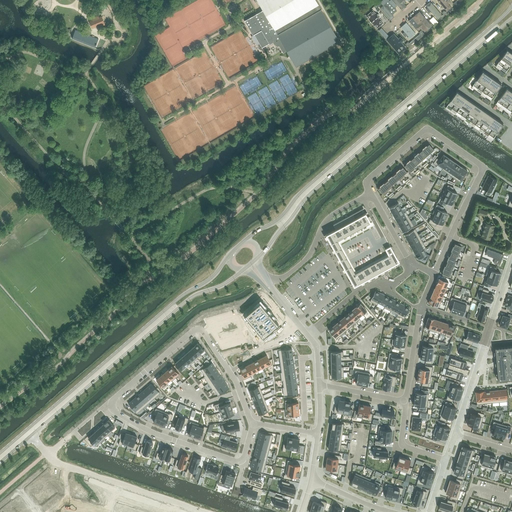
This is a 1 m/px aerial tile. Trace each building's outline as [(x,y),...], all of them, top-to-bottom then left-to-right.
[(290,57),(296,67),(340,42),(319,5),(315,0),(257,0),(263,10),(244,21),(248,28),(250,32),(251,32),(253,30),(255,34),(254,35),(262,48),(273,41),(274,42),(274,43),(275,44),(277,45),(278,45),(279,45),(284,53),(286,51),(290,57)] [(407,6),(401,0),(392,0),(395,3),(399,7),(402,11),(407,6)] [(437,0),(446,10),(450,6),(444,0),(437,0)] [(426,6),(436,18),(441,14),(431,2),(426,6)] [(384,3),(379,7),(389,19),(393,16),(388,10),(390,9),(384,3)] [(420,27),(423,30),(429,24),(418,12),(412,17),(418,23),(415,25),(418,28),(420,27)] [(382,26),(373,13),(368,16),(377,29),(382,26)] [(89,21),(92,28),(97,26),(98,27),(104,24),(101,16),(89,21)] [(433,17),(429,20),(434,26),(438,23),(433,17)] [(406,22),(400,27),(410,38),(415,33),(406,22)] [(77,32),(74,39),(95,48),(98,39),(88,35),(88,36),(77,32)] [(392,47),(398,53),(402,50),(405,47),(403,44),(392,32),(385,39),(392,47)] [(506,72),(511,63),(511,53),(507,50),(496,66),(506,72)] [(492,78),(483,71),(472,87),(481,94),(492,78)] [(502,84),(492,78),(481,94),(491,100),(502,84)] [(511,100),(511,91),(507,88),(496,104),(505,110),(511,100)] [(455,114),(466,98),(457,91),(446,107),(455,114)] [(476,104),(466,98),(455,114),(464,120),(476,104)] [(485,111),(476,104),(464,120),(474,127),(485,111)] [(494,117),(485,111),(474,127),(483,133),(494,117)] [(504,124),(494,117),(483,133),(492,140),(504,124)] [(428,144),(424,147),(430,154),(434,150),(428,144)] [(424,147),(420,151),(426,158),(430,154),(424,147)] [(420,151),(416,154),(422,161),(426,158),(420,151)] [(416,154),(412,158),(418,165),(422,161),(416,154)] [(437,165),(442,169),(443,169),(450,159),(443,155),(439,160),(437,158),(433,164),(436,166),(437,165)] [(412,158),(408,162),(414,168),(418,165),(412,158)] [(448,174),(455,163),(450,159),(443,169),(442,169),(442,170),(448,174)] [(408,162),(404,165),(410,173),(415,169),(414,168),(408,162)] [(454,178),(461,167),(455,163),(448,174),(454,178)] [(402,167),(398,170),(403,176),(407,172),(402,167)] [(468,171),(461,167),(454,178),(460,182),(468,171)] [(398,170),(394,174),(399,180),(400,181),(404,177),(403,176),(398,170)] [(394,174),(390,177),(395,183),(399,180),(394,174)] [(491,193),(497,180),(488,176),(482,188),(491,193)] [(395,183),(390,177),(386,181),(391,187),(395,183)] [(386,181),(382,185),(388,192),(389,192),(393,189),(391,187),(386,181)] [(382,185),(377,188),(385,197),(389,193),(389,192),(388,192),(382,185)] [(454,199),(457,194),(452,191),(454,188),(448,185),(446,188),(445,187),(442,193),(454,199)] [(451,205),(454,199),(442,193),(437,202),(445,206),(446,203),(451,205)] [(389,208),(392,213),(401,208),(398,203),(389,208)] [(445,219),(447,213),(442,211),(444,208),(436,204),(432,214),(433,214),(445,219)] [(404,213),(401,208),(392,213),(395,218),(404,213)] [(329,233),(326,235),(327,237),(354,286),(399,261),(370,209),(367,211),(367,212),(355,219),(352,214),(333,225),(336,229),(329,233)] [(406,211),(404,213),(395,218),(397,223),(408,216),(406,211)] [(442,225),(445,219),(433,214),(431,220),(430,219),(428,223),(435,226),(437,223),(442,225)] [(411,221),(408,216),(397,223),(400,227),(411,221)] [(400,227),(403,232),(414,226),(411,221),(400,227)] [(484,228),(481,237),(490,240),(494,226),(485,223),(483,228),(484,228)] [(407,239),(418,233),(415,229),(404,235),(407,239)] [(418,233),(407,239),(410,244),(420,238),(418,233)] [(423,243),(420,238),(410,244),(412,249),(423,243)] [(423,243),(412,249),(415,254),(424,249),(426,248),(423,243)] [(454,243),(452,248),(460,252),(462,247),(454,243)] [(452,248),(450,253),(457,256),(457,257),(458,257),(460,252),(452,248)] [(415,254),(418,259),(420,258),(425,260),(428,254),(427,254),(424,249),(415,254)] [(487,249),(486,254),(496,258),(494,263),(500,265),(503,255),(487,249)] [(450,253),(448,258),(455,261),(457,257),(457,256),(450,253)] [(448,258),(446,263),(454,267),(456,262),(455,261),(448,258)] [(446,263),(443,268),(452,272),(454,267),(446,263)] [(487,276),(499,279),(501,274),(501,273),(495,271),(496,268),(490,266),(489,269),(488,269),(486,275),(487,276)] [(443,268),(441,273),(449,277),(452,272),(443,268)] [(487,276),(484,285),(490,287),(491,284),(497,286),(497,285),(498,280),(499,280),(499,279),(487,276)] [(446,288),(446,287),(448,282),(439,278),(436,284),(446,288)] [(434,288),(445,293),(447,288),(446,287),(446,288),(436,284),(435,288),(434,288)] [(479,287),(476,298),(479,299),(480,299),(491,303),(491,301),(493,301),(494,298),(493,297),(493,296),(488,294),(489,291),(483,289),(483,288),(479,287)] [(443,297),(445,293),(434,288),(433,293),(443,297)] [(375,290),(370,301),(377,305),(382,294),(375,290)] [(441,301),(443,297),(433,293),(431,297),(441,301)] [(377,305),(376,306),(383,309),(384,307),(389,298),(382,294),(377,305)] [(441,301),(431,297),(428,302),(428,303),(439,307),(441,301)] [(456,313),(457,313),(461,301),(451,297),(449,305),(452,306),(450,311),(451,311),(456,313)] [(389,298),(384,307),(391,311),(396,301),(389,298)] [(396,301),(391,311),(397,314),(398,315),(403,305),(396,301)] [(461,301),(457,313),(462,315),(463,315),(465,310),(468,311),(470,305),(467,304),(467,303),(461,301)] [(260,302),(244,316),(247,318),(245,320),(252,328),(254,326),(256,329),(254,330),(259,336),(260,334),(263,337),(278,324),(276,321),(277,320),(264,304),(262,305),(260,302)] [(360,303),(356,307),(363,315),(367,312),(360,303)] [(484,321),(488,310),(484,309),(485,305),(479,303),(477,307),(480,308),(477,318),(484,321)] [(397,314),(397,315),(404,319),(410,308),(403,305),(398,315),(397,314)] [(356,307),(352,310),(353,311),(359,318),(362,316),(363,315),(356,307)] [(352,310),(348,313),(354,321),(356,323),(360,319),(359,318),(353,311),(352,310)] [(348,313),(344,317),(350,324),(351,324),(354,321),(348,313)] [(503,315),(499,325),(507,328),(510,318),(511,318),(511,315),(508,314),(507,317),(503,315)] [(344,317),(340,320),(348,329),(352,326),(351,324),(350,324),(344,317)] [(428,317),(424,328),(430,330),(433,319),(428,317)] [(433,319),(430,330),(435,332),(439,320),(433,319)] [(340,320),(336,323),(344,332),(348,329),(340,320)] [(439,320),(435,332),(440,334),(441,331),(444,322),(439,320)] [(444,322),(441,331),(446,333),(449,324),(444,322)] [(336,323),(332,327),(340,336),(344,332),(336,323)] [(446,333),(445,335),(451,337),(454,326),(449,324),(446,333)] [(332,327),(329,330),(336,339),(340,336),(332,327)] [(393,339),(405,341),(406,335),(402,335),(402,331),(395,330),(393,339)] [(480,335),(468,331),(466,339),(464,338),(462,342),(471,344),(472,341),(478,343),(480,335)] [(392,339),(391,345),(394,345),(393,349),(399,350),(400,346),(404,347),(405,341),(393,339),(392,339)] [(198,343),(193,347),(201,355),(200,354),(204,350),(198,343)] [(422,345),(421,352),(433,354),(434,350),(435,344),(428,343),(428,346),(426,346),(422,345)] [(462,348),(459,355),(471,359),(473,351),(467,349),(468,346),(461,343),(459,347),(462,348)] [(511,345),(495,348),(499,381),(511,379),(511,345)] [(193,347),(190,350),(197,358),(201,355),(193,347)] [(292,348),(279,350),(280,358),(293,356),(292,348)] [(190,350),(186,353),(194,362),(197,358),(190,350)] [(421,352),(420,358),(426,359),(425,363),(432,364),(433,354),(421,352)] [(186,353),(182,356),(190,365),(194,362),(186,353)] [(389,353),(388,362),(401,364),(402,358),(397,357),(398,354),(389,353)] [(267,355),(262,357),(267,367),(272,365),(267,355)] [(182,356),(179,359),(187,368),(190,365),(182,356)] [(293,356),(280,358),(281,365),(294,364),(293,356)] [(262,357),(258,360),(263,370),(267,367),(262,357)] [(445,363),(444,365),(468,373),(469,370),(464,369),(466,363),(451,358),(449,364),(445,363)] [(179,359),(175,363),(182,372),(187,368),(179,359)] [(258,360),(253,362),(258,370),(262,368),(263,370),(258,360)] [(253,362),(249,364),(254,372),(258,370),(253,362)] [(388,362),(386,371),(395,372),(395,369),(400,370),(401,364),(388,362)] [(212,363),(201,370),(205,376),(204,377),(216,369),(212,363)] [(249,364),(245,366),(250,376),(250,375),(254,372),(249,364)] [(282,372),(281,373),(295,371),(294,364),(281,365),(282,372)] [(444,365),(444,367),(447,368),(445,375),(461,380),(463,374),(467,375),(468,373),(444,365)] [(172,366),(168,369),(175,378),(179,374),(172,366)] [(245,366),(240,369),(245,379),(250,376),(245,366)] [(419,368),(418,375),(431,377),(433,367),(425,366),(424,369),(419,368)] [(168,369),(164,373),(172,381),(175,378),(168,369)] [(216,369),(204,377),(208,383),(220,375),(216,369)] [(355,370),(354,379),(357,379),(356,384),(362,385),(364,372),(355,370)] [(295,371),(281,373),(282,380),(296,378),(295,371)] [(364,372),(362,385),(368,386),(368,382),(372,382),(373,376),(370,376),(370,373),(364,372)] [(164,373),(161,376),(168,384),(167,383),(170,380),(171,381),(172,381),(164,373)] [(220,375),(208,383),(213,390),(225,382),(220,375)] [(385,375),(382,389),(390,391),(391,385),(395,385),(396,377),(385,375)] [(418,375),(417,381),(422,382),(422,385),(428,386),(429,383),(430,383),(431,377),(418,375)] [(161,376),(156,380),(164,388),(168,384),(161,376)] [(296,378),(282,380),(282,381),(283,380),(284,387),(283,387),(283,388),(297,386),(296,378)] [(450,384),(448,390),(449,391),(449,390),(461,394),(463,389),(457,387),(458,384),(452,381),(451,385),(450,384)] [(225,382),(213,390),(214,389),(218,395),(229,388),(225,382)] [(151,383),(146,388),(154,398),(160,393),(151,383)] [(259,386),(249,390),(251,395),(261,391),(259,386)] [(297,386),(283,388),(284,395),(298,393),(297,386)] [(146,388),(140,393),(148,403),(154,398),(146,388)] [(506,389),(498,390),(499,402),(507,401),(506,389)] [(415,392),(414,398),(428,401),(429,394),(428,394),(428,390),(421,390),(421,393),(415,392)] [(449,391),(446,399),(452,402),(453,398),(459,400),(461,394),(449,390),(449,391)] [(498,390),(491,391),(492,403),(499,402),(498,390)] [(261,391),(251,395),(253,400),(263,396),(261,391)] [(484,392),(483,392),(484,404),(492,403),(491,391),(484,392)] [(483,392),(476,392),(477,404),(484,404),(483,392)] [(140,393),(134,398),(143,408),(148,403),(140,393)] [(263,396),(253,400),(255,404),(265,400),(263,396)] [(134,398),(128,403),(132,408),(131,409),(134,412),(135,411),(137,413),(143,408),(134,398)] [(414,398),(414,405),(419,406),(419,409),(425,410),(426,407),(427,407),(428,401),(414,398)] [(265,400),(255,404),(256,409),(267,405),(265,400)] [(291,400),(285,400),(285,409),(299,408),(298,402),(291,403),(291,400)] [(335,406),(334,412),(342,414),(345,401),(339,400),(338,407),(335,406)] [(345,401),(342,414),(351,416),(353,410),(350,409),(351,402),(345,401)] [(443,404),(441,410),(454,414),(456,408),(451,407),(452,403),(445,401),(444,405),(443,404)] [(223,402),(214,405),(215,408),(218,407),(220,413),(232,408),(230,403),(224,405),(223,402)] [(355,410),(353,418),(356,419),(357,417),(363,418),(363,416),(365,405),(359,404),(358,411),(355,410)] [(267,405),(256,409),(259,414),(269,410),(267,405)] [(365,405),(363,416),(368,417),(368,419),(371,420),(372,414),(369,413),(371,406),(365,405)] [(232,408),(220,413),(223,421),(229,419),(228,416),(234,414),(232,408)] [(299,408),(285,409),(286,418),(292,418),(292,415),(299,414),(299,408)] [(376,412),(375,415),(381,417),(381,416),(392,418),(394,410),(382,408),(381,413),(376,412)] [(156,409),(153,414),(156,416),(153,422),(159,424),(164,412),(156,409)] [(441,410),(439,416),(441,416),(439,419),(446,421),(447,418),(452,420),(454,414),(441,410)] [(164,412),(159,424),(164,427),(167,420),(170,421),(173,415),(170,413),(169,414),(164,412)] [(471,413),(469,419),(481,423),(484,414),(478,412),(477,415),(471,413)] [(413,417),(411,430),(420,431),(421,419),(426,419),(427,414),(420,413),(420,418),(413,417)] [(179,417),(175,428),(181,430),(183,423),(186,424),(188,418),(185,417),(185,419),(179,417)] [(469,419),(467,424),(473,426),(472,429),(479,431),(481,423),(469,419)] [(109,420),(104,424),(111,431),(115,427),(109,420)] [(190,421),(188,427),(191,428),(189,435),(194,437),(199,424),(190,421)] [(437,424),(435,429),(448,434),(450,428),(444,426),(445,423),(439,421),(438,424),(437,424)] [(238,422),(220,424),(221,430),(225,429),(226,432),(230,431),(230,434),(236,433),(236,430),(238,430),(238,427),(239,427),(238,422)] [(493,422),(492,428),(495,429),(493,435),(498,437),(502,424),(493,422)] [(104,424),(100,427),(108,436),(112,432),(111,431),(104,424)] [(199,424),(194,437),(200,439),(202,432),(205,433),(207,427),(204,426),(203,428),(198,426),(199,424)] [(502,424),(498,437),(504,438),(506,432),(509,433),(511,427),(502,424)] [(379,426),(378,435),(380,435),(391,436),(392,430),(385,430),(385,427),(379,426)] [(100,427),(96,431),(104,439),(108,436),(100,427)] [(434,435),(433,439),(439,441),(440,438),(446,440),(448,434),(435,429),(433,435),(434,435)] [(96,431),(92,434),(100,443),(104,439),(96,431)] [(260,432),(258,439),(271,443),(273,435),(260,432)] [(120,438),(118,444),(122,445),(122,444),(127,445),(127,447),(131,435),(126,433),(123,439),(120,438)] [(92,434),(88,438),(96,446),(100,443),(92,434)] [(222,434),(221,438),(224,439),(222,445),(222,446),(235,450),(237,443),(229,440),(230,437),(222,434)] [(131,435),(127,447),(136,450),(138,444),(135,443),(137,437),(131,435)] [(375,440),(375,444),(383,445),(383,442),(390,442),(391,436),(380,435),(379,441),(375,440)] [(283,444),(282,451),(286,452),(286,449),(292,450),(293,438),(287,437),(286,444),(283,444)] [(293,438),(292,450),(297,450),(297,452),(300,453),(301,445),(298,445),(299,439),(293,438)] [(258,439),(256,447),(269,450),(271,443),(258,439)] [(141,446),(139,453),(143,454),(149,456),(151,448),(152,448),(153,444),(152,444),(153,442),(147,440),(144,447),(141,446)] [(157,452),(155,458),(164,461),(168,449),(162,447),(160,453),(157,452)] [(256,447),(254,454),(267,457),(269,450),(256,447)] [(370,450),(370,456),(373,457),(375,457),(375,458),(379,458),(379,457),(387,458),(388,452),(381,451),(381,448),(373,447),(373,450),(370,450)] [(462,447),(460,453),(472,457),(474,450),(462,447)] [(168,449),(164,461),(172,464),(174,458),(171,457),(173,450),(168,449)] [(460,453),(459,457),(470,461),(472,457),(460,453)] [(177,460),(174,466),(178,468),(178,467),(184,469),(188,456),(182,454),(180,461),(177,460)] [(254,454),(252,461),(265,465),(267,457),(254,454)] [(479,458),(478,464),(481,465),(481,466),(486,468),(490,455),(484,454),(483,459),(479,458)] [(327,457),(326,463),(337,464),(338,464),(338,458),(340,459),(341,456),(335,455),(334,458),(327,457)] [(490,455),(486,468),(492,470),(492,469),(496,470),(498,463),(494,462),(496,457),(490,455)] [(194,456),(190,468),(197,470),(196,474),(199,475),(202,468),(198,467),(201,458),(194,456)] [(394,462),(392,468),(401,471),(405,458),(399,456),(397,463),(394,462)] [(459,457),(457,462),(469,466),(470,461),(459,457)] [(405,458),(401,471),(409,474),(411,468),(408,467),(411,460),(405,458)] [(500,464),(498,470),(507,473),(510,461),(504,459),(503,465),(500,464)] [(288,460),(286,469),(299,471),(300,465),(293,464),(294,461),(288,460)] [(252,461),(250,469),(263,472),(265,465),(252,461)] [(457,462),(455,466),(467,470),(469,466),(457,462)] [(326,463),(325,469),(332,470),(332,473),(338,474),(339,464),(338,464),(337,464),(326,463)] [(208,464),(205,471),(215,475),(214,478),(217,480),(219,473),(217,472),(219,468),(215,466),(216,465),(211,464),(211,465),(208,464)] [(422,466),(420,474),(432,478),(434,473),(427,471),(428,468),(422,466)] [(455,466),(453,472),(458,474),(457,477),(463,479),(464,476),(465,476),(467,470),(455,466)] [(284,474),(283,478),(291,479),(291,476),(298,477),(299,471),(286,469),(285,475),(284,474)] [(221,475),(218,485),(222,486),(223,483),(232,486),(235,474),(226,471),(224,476),(221,475)] [(251,472),(249,479),(251,480),(250,484),(262,487),(263,483),(259,482),(261,475),(251,472)] [(351,484),(356,486),(361,475),(356,473),(351,484)] [(420,474),(417,483),(423,485),(424,482),(430,484),(432,478),(420,474)] [(366,477),(361,475),(356,486),(361,488),(366,477)] [(371,479),(366,477),(361,488),(366,490),(370,481),(371,479)] [(450,480),(448,486),(459,490),(463,481),(456,479),(455,482),(450,480)] [(282,485),(281,491),(294,495),(296,488),(289,486),(290,483),(282,481),(281,484),(282,485)] [(374,483),(370,481),(366,490),(371,492),(374,483)] [(374,483),(371,492),(376,494),(381,484),(375,481),(374,483)] [(385,497),(391,499),(394,486),(386,483),(384,489),(387,490),(385,497)] [(245,487),(243,495),(255,499),(256,494),(260,495),(262,489),(253,486),(252,490),(245,487)] [(394,486),(391,499),(397,500),(398,493),(401,494),(403,488),(394,486)] [(448,486),(446,493),(451,494),(450,498),(457,500),(461,490),(459,490),(448,486)] [(415,495),(413,503),(419,505),(421,498),(424,499),(426,492),(423,490),(423,492),(417,490),(416,491),(415,491),(414,495),(415,495)] [(275,499),(274,505),(287,509),(289,503),(282,501),(283,498),(275,496),(274,499),(275,499)] [(441,501),(439,508),(450,511),(452,511),(456,503),(448,500),(447,503),(441,501)] [(313,501),(311,507),(324,511),(327,503),(321,501),(320,503),(313,501)]
